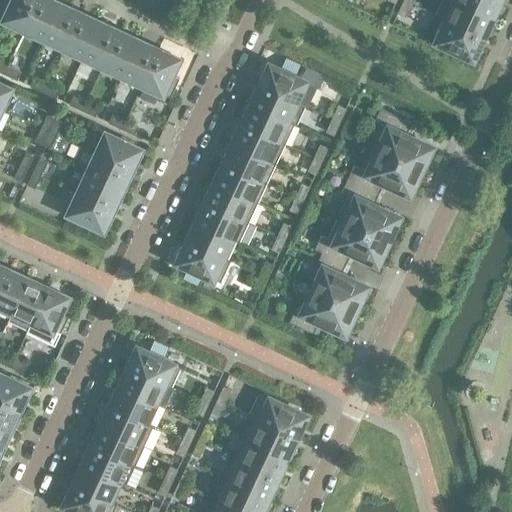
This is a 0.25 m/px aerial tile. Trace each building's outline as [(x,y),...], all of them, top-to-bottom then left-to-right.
[(0,16),(25,28),(38,0),(13,0),(12,0),(3,0),(0,7),(0,16)] [(45,37),(61,3),(54,0),(38,0),(25,28),(45,37)] [(405,16),(411,3),(404,0),(403,0),(397,13),(405,16)] [(491,20),(493,16),(458,0),(442,0),(435,14),(481,35),(484,27),(487,28),(491,20)] [(496,2),(497,0),(458,0),(493,16),(495,12),(494,12),(498,4),(496,2)] [(64,47),(80,12),(61,3),(45,37),(64,47)] [(84,56),(100,21),(80,12),(64,47),(84,56)] [(477,44),(481,35),(435,14),(435,15),(442,19),(433,38),(434,39),(435,39),(437,40),(436,41),(473,58),(475,54),(479,45),(477,44)] [(103,65),(119,31),(100,21),(84,56),(103,65)] [(123,74),(139,40),(119,31),(103,65),(123,74)] [(142,83),(159,49),(139,40),(123,74),(142,83)] [(171,96),(180,78),(171,75),(179,58),(159,49),(142,83),(171,96)] [(296,101),(306,80),(296,76),(301,64),(285,56),(280,68),(270,64),(264,76),(267,77),(263,85),(296,101)] [(21,71),(8,65),(4,73),(17,79),(21,71)] [(43,91),(47,84),(33,78),(30,85),(43,91)] [(0,82),(0,107),(1,108),(11,87),(0,82)] [(341,83),(336,92),(350,99),(355,89),(341,83)] [(60,90),(47,84),(43,91),(56,98),(60,90)] [(287,119),(296,101),(263,85),(259,94),(256,92),(251,104),(294,124),(294,123),(287,119)] [(69,104),(82,110),(86,102),(73,96),(69,104)] [(99,108),(86,102),(82,110),(96,116),(99,108)] [(294,124),(251,104),(246,115),(248,116),(245,125),(285,143),(294,124)] [(340,121),(346,108),(338,104),(332,118),(340,121)] [(406,134),(412,123),(380,108),(374,121),(381,124),(370,146),(421,170),(432,146),(406,134)] [(49,130),(55,117),(47,113),(41,127),(49,130)] [(121,128),(125,120),(112,114),(108,122),(121,128)] [(63,121),(55,117),(49,130),(57,134),(63,121)] [(334,135),(340,121),(332,118),(326,131),(334,135)] [(138,127),(125,120),(121,128),(135,134),(138,127)] [(285,143),(245,125),(241,133),(238,132),(233,143),(276,163),(285,143)] [(43,143),(49,130),(41,127),(35,140),(43,143)] [(50,147),(57,134),(49,130),(43,143),(50,147)] [(106,132),(97,153),(131,169),(141,148),(106,132)] [(276,163),(233,143),(228,154),(230,155),(226,164),(267,182),(260,178),(268,160),(275,164),(276,163)] [(328,147),(320,143),(314,157),(322,160),(328,147)] [(421,170),(370,146),(360,168),(353,165),(347,178),(379,193),(384,181),(410,194),(421,170)] [(28,168),(34,155),(26,151),(20,164),(28,168)] [(131,169),(97,153),(88,172),(122,188),(131,169)] [(47,161),(39,157),(33,171),(41,174),(47,161)] [(316,174),(322,160),(314,157),(308,170),(316,174)] [(22,181),(28,168),(20,164),(14,178),(22,181)] [(267,182),(226,164),(222,172),(220,171),(215,182),(258,202),(267,182)] [(35,188),(41,174),(33,171),(27,184),(35,188)] [(113,208),(122,188),(88,172),(79,192),(113,208)] [(374,204),(379,193),(347,178),(341,190),(348,194),(338,216),(389,239),(400,216),(374,204)] [(258,202),(215,182),(209,193),(212,195),(208,203),(248,222),(258,202)] [(310,186),(302,183),(295,196),(303,200),(310,186)] [(104,228),(113,208),(79,192),(69,212),(104,228)] [(297,213),(303,200),(295,196),(289,209),(297,213)] [(248,222),(208,203),(204,211),(201,210),(196,221),(239,241),(248,222)] [(377,263),(389,239),(338,216),(327,238),(321,235),(315,247),(346,262),(352,251),(377,263)] [(239,241),(196,221),(191,232),(194,234),(190,242),(230,261),(230,260),(223,256),(232,239),(239,242),(239,241)] [(291,226),(283,222),(277,235),(285,239),(291,226)] [(279,252),(285,239),(277,235),(271,248),(279,252)] [(221,281),(230,261),(190,242),(186,250),(183,249),(178,261),(187,266),(182,278),(198,285),(203,273),(221,281)] [(341,273),(346,262),(315,247),(315,248),(322,251),(316,263),(323,267),(313,289),(356,309),(367,285),(341,273)] [(273,265),(265,261),(259,274),(267,278),(273,265)] [(0,286),(9,268),(0,264),(0,286)] [(0,305),(12,311),(28,277),(9,268),(0,286),(0,305)] [(261,291),(267,278),(259,274),(253,287),(261,291)] [(32,320),(48,286),(28,277),(12,311),(32,320)] [(32,320),(60,333),(68,316),(61,312),(68,296),(48,286),(32,320)] [(356,309),(313,289),(302,311),(296,308),(289,321),(314,332),(319,321),(345,333),(356,309)] [(181,366),(164,358),(170,346),(154,338),(148,351),(138,346),(132,358),(135,359),(131,368),(171,387),(181,366)] [(0,361),(11,366),(14,358),(1,352),(0,354),(0,361)] [(27,365),(14,358),(11,366),(24,372),(27,365)] [(164,384),(171,387),(131,368),(127,376),(124,375),(119,386),(155,403),(164,384)] [(0,372),(0,398),(20,408),(30,386),(0,372)] [(223,385),(217,399),(225,402),(231,389),(223,385)] [(146,421),(155,403),(119,386),(114,397),(117,399),(113,407),(153,426),(154,425),(146,421)] [(206,387),(200,400),(208,404),(214,390),(206,387)] [(259,393),(249,413),(294,435),(298,426),(301,428),(307,414),(270,397),(269,398),(259,393)] [(0,423),(10,429),(20,408),(0,398),(0,423)] [(219,416),(225,402),(217,399),(211,412),(219,416)] [(202,417),(208,404),(200,400),(194,413),(202,417)] [(153,426),(113,407),(109,415),(106,414),(101,425),(144,445),(153,426)] [(294,435),(249,413),(239,434),(287,456),(293,444),(290,443),(294,435)] [(0,449),(1,449),(10,429),(0,423),(0,449)] [(144,445),(101,425),(96,436),(98,438),(94,446),(135,465),(144,445)] [(190,443),(196,429),(188,426),(182,439),(190,443)] [(212,430),(204,427),(198,440),(206,444),(212,430)] [(287,456),(239,434),(239,435),(246,438),(237,457),(230,454),(230,455),(275,476),(279,468),(281,469),(287,456)] [(184,456),(190,443),(182,439),(176,452),(184,456)] [(200,457),(206,444),(198,440),(192,453),(200,457)] [(135,465),(94,446),(91,454),(88,453),(83,464),(119,481),(127,462),(134,466),(135,465)] [(275,476),(230,455),(220,476),(268,498),(274,485),(271,484),(275,476)] [(119,481),(83,464),(77,476),(80,477),(76,485),(117,504),(117,503),(110,500),(119,481)] [(172,482),(178,469),(170,465),(164,478),(172,482)] [(193,472),(185,468),(179,481),(187,485),(193,472)] [(268,498),(220,476),(210,496),(244,511),(257,511),(259,509),(262,510),(268,498)] [(165,495),(172,482),(164,478),(157,491),(165,495)] [(180,498),(187,485),(179,481),(172,494),(180,498)] [(112,511),(117,504),(76,485),(72,493),(70,492),(64,504),(74,509),(72,511),(112,511)] [(244,511),(210,496),(203,511),(244,511)]
